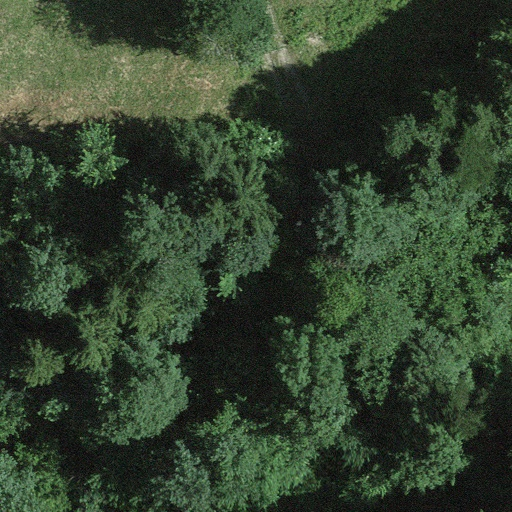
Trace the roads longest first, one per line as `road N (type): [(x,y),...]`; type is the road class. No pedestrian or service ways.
road 1 (track): [(0,426),(129,344),(285,284),(302,253),(305,188)]
road 2 (track): [(243,0),(305,188)]
